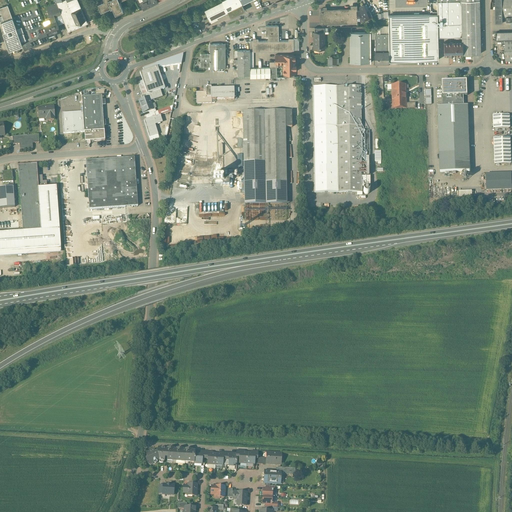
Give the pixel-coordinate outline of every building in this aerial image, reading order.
[(76,0),(70,0),(67,2),(65,0),(58,0),(56,1),(61,14),(67,29),(86,21),(76,0)] [(99,0),(97,1),(99,6),(103,4),(104,8),(112,4),(115,11),(120,9),(118,6),(121,4),(119,0),(99,0)] [(145,0),(143,1),(139,3),(143,10),(150,6),(146,0),(145,0)] [(222,0),(222,1),(227,11),(242,4),(242,3),(240,0),(222,0)] [(461,0),(437,1),(437,14),(437,37),(454,37),(461,36),(461,0)] [(478,0),(477,0),(461,0),(461,36),(461,39),(461,42),(462,54),(480,54),(478,0)] [(494,0),(495,23),(502,22),(502,20),(501,0),(494,0)] [(511,0),(501,0),(502,17),(506,17),(511,16),(511,0)] [(222,1),(204,10),(210,21),(214,19),(228,12),(227,11),(222,1)] [(48,6),(46,7),(50,18),(51,18),(54,17),(61,14),(56,3),(48,6)] [(0,10),(4,21),(12,18),(7,5),(0,7),(0,10)] [(366,12),(363,5),(359,7),(359,11),(356,11),(357,20),(363,20),(368,17),(369,17),(366,12)] [(356,8),(320,9),(320,24),(345,24),(357,23),(357,20),(356,11),(356,8)] [(437,14),(388,16),(389,61),(438,60),(437,37),(437,14)] [(22,46),(12,18),(4,21),(1,22),(4,32),(2,33),(9,51),(22,46)] [(53,22),(44,25),(48,35),(60,30),(56,21),(53,22)] [(279,26),(268,26),(268,41),(278,41),(279,26)] [(314,32),(313,32),(313,49),(324,49),(324,32),(314,32)] [(370,32),(349,33),(349,63),(370,63),(370,32)] [(388,33),(374,34),(375,52),(388,52),(388,33)] [(293,41),(280,41),(278,41),(268,41),(253,41),(253,52),(293,51),(293,50),(293,41)] [(461,42),(443,42),(444,55),(462,54),(461,42)] [(225,44),(210,44),(210,54),(209,67),(209,69),(222,69),(222,54),(225,54),(225,44)] [(250,50),(237,50),(237,75),(250,75),(250,68),(250,52),(250,50)] [(375,52),(374,52),(374,63),(388,63),(388,52),(375,52)] [(156,63),(157,67),(176,64),(174,71),(179,72),(183,53),(156,63)] [(210,54),(200,54),(200,62),(203,62),(203,67),(209,67),(210,54)] [(294,55),(275,55),(275,62),(283,62),(283,72),(294,73),(294,67),(291,67),(291,65),(294,65),(294,55)] [(156,63),(143,68),(144,71),(139,73),(142,81),(138,83),(142,96),(140,96),(142,100),(148,97),(149,100),(162,96),(160,90),(164,88),(157,67),(156,63)] [(270,67),(250,68),(250,75),(250,78),(270,77),(270,67)] [(467,81),(442,82),(442,97),(462,96),(467,96),(467,81)] [(405,85),(391,86),(392,109),(406,109),(405,104),(406,104),(405,85)] [(336,87),(312,87),(314,192),(338,192),(336,87)] [(360,87),(336,87),(338,192),(362,192),(362,186),(361,134),(361,131),(360,87)] [(234,89),(211,89),(211,88),(203,88),(203,92),(196,93),(196,104),(212,103),(211,100),(234,99),(234,89)] [(102,96),(82,97),(83,112),(84,133),(85,142),(105,141),(102,96)] [(462,96),(449,97),(449,102),(442,102),(443,107),(463,106),(462,96)] [(142,100),(139,101),(143,113),(148,111),(152,110),(153,109),(152,109),(150,105),(151,105),(149,100),(148,97),(142,100)] [(156,112),(154,113),(155,117),(146,120),(144,121),(151,144),(165,143),(172,106),(156,112)] [(443,107),(438,107),(440,171),(470,170),(468,106),(463,106),(443,107)] [(53,108),(38,109),(39,118),(47,118),(47,121),(54,120),(53,108)] [(291,111),(242,112),(243,163),(264,163),(265,183),(286,183),(285,128),(292,128),(291,111)] [(83,112),(62,114),(63,134),(84,133),(83,112)] [(509,116),(494,116),(494,129),(509,128),(509,116)] [(369,134),(361,134),(362,186),(370,186),(369,134)] [(26,136),(13,137),(13,145),(20,145),(26,144),(26,136)] [(38,136),(26,136),(26,144),(32,144),(39,143),(38,136)] [(510,138),(494,139),(495,164),(510,163),(510,138)] [(134,158),(86,161),(89,210),(137,207),(134,158)] [(264,163),(243,163),(244,198),(286,197),(286,183),(265,183),(264,163)] [(37,171),(18,172),(23,232),(0,233),(0,252),(48,249),(48,252),(55,251),(55,248),(61,248),(56,188),(47,188),(46,182),(43,183),(42,176),(38,177),(37,171)] [(3,183),(13,182),(12,171),(2,172),(3,183)] [(511,171),(487,173),(488,190),(511,188),(511,171)] [(13,187),(0,188),(0,208),(15,208),(13,187)] [(160,451),(158,451),(158,452),(154,454),(153,451),(146,455),(148,459),(146,460),(148,465),(150,466),(152,465),(153,463),(157,460),(159,460),(158,461),(164,462),(164,457),(167,458),(168,450),(160,449),(160,451)] [(173,449),(168,449),(167,458),(167,461),(176,461),(177,450),(173,450),(173,449)] [(182,450),(177,449),(177,450),(176,461),(185,462),(186,451),(182,451),(182,450)] [(191,450),(186,450),(186,451),(185,462),(194,463),(195,451),(191,451),(191,450)] [(198,454),(195,453),(195,451),(194,463),(202,464),(202,459),(202,452),(198,452),(198,454)] [(244,451),(240,451),(240,458),(239,463),(247,463),(247,454),(244,453),(244,451)] [(212,452),(208,452),(208,459),(208,464),(215,465),(216,455),(213,454),(212,452)] [(250,454),(247,454),(247,463),(254,464),(254,459),(255,452),(251,452),(250,454)] [(219,453),(219,455),(216,455),(215,465),(223,465),(223,460),(223,453),(219,453)] [(233,454),(229,453),(229,460),(229,465),(236,466),(237,458),(237,456),(236,456),(234,456),(233,454)] [(281,454),(267,453),(267,458),(263,458),(263,459),(266,460),(266,464),(280,465),(281,454)] [(276,472),(265,471),(264,483),(265,483),(270,483),(280,484),(281,471),(276,471),(276,472)] [(197,485),(188,484),(188,486),(184,486),(183,493),(187,493),(187,495),(192,495),(192,496),(196,496),(197,485)] [(174,486),(163,485),(163,495),(173,496),(174,486)] [(225,487),(216,486),(216,487),(211,486),(211,494),(215,494),(215,496),(218,496),(220,498),(224,498),(225,487)] [(270,486),(266,486),(265,490),(263,490),(262,497),(271,497),(271,495),(272,494),(272,492),(273,492),(273,491),(275,491),(275,486),(270,486)] [(247,493),(234,492),(233,498),(237,498),(237,505),(246,506),(247,493)] [(271,497),(262,497),(262,503),(265,503),(264,507),(275,508),(275,503),(272,503),(272,502),(272,500),(271,500),(271,497)]
